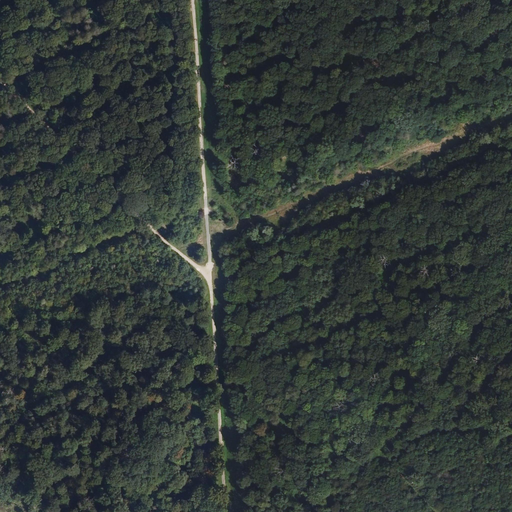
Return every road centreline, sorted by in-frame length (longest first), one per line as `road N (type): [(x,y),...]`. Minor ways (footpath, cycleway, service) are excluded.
road 1 (motorway): [(511,106),(316,193),(206,231),(0,280)]
road 2 (motorway): [(0,297),(208,244),(511,122)]
road 3 (track): [(511,243),(293,511)]
road 4 (track): [(0,79),(209,284)]
road 5 (track): [(207,235),(194,0)]
road 6 (track): [(226,511),(209,284)]
